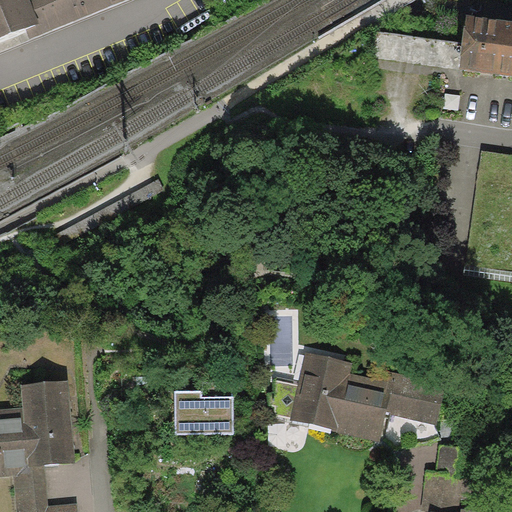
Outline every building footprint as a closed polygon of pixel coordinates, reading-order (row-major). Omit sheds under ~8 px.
[(0,0),(0,39),(26,28),(30,38),(111,5),(108,0),(0,0)] [(511,21),(467,15),(460,68),(511,74),(511,21)] [(511,153),(481,149),(464,264),(511,271),(511,153)] [(511,271),(464,264),(464,276),(511,282),(511,271)] [(445,384),(389,370),(387,381),(349,372),(352,362),(305,351),(289,419),(330,429),(330,430),(379,441),(386,412),(436,424),(445,384)] [(68,382),(21,385),(22,407),(0,408),(0,476),(13,475),(18,474),(27,467),(44,466),(75,463),(68,382)] [(233,384),(203,384),(203,391),(175,391),(175,435),(234,435),(233,384)] [(439,443),(436,470),(473,475),(476,447),(439,443)] [(48,505),(44,466),(27,467),(18,474),(13,475),(16,511),(77,511),(77,503),(48,505)] [(421,510),(430,511),(434,511),(459,511),(460,508),(468,509),(473,475),(436,470),(426,469),(421,510)]
